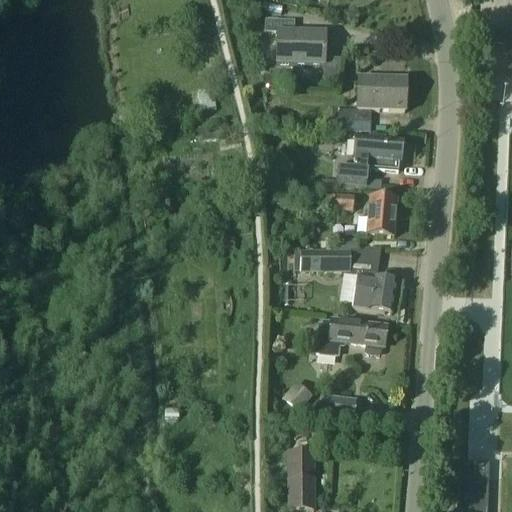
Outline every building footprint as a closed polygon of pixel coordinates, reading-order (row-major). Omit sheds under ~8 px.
[(263,35),(278,36),(277,67),(324,69),(325,37),(293,36),(294,24),(264,23),(263,35)] [(282,80),(263,78),(265,92),(281,93),(282,80)] [(370,115),(405,116),(406,83),(359,82),(358,114),(331,113),(331,136),(369,137),(370,115)] [(338,184),(337,188),(341,188),(354,189),(365,190),(366,173),(398,175),(399,166),(401,166),(402,145),(356,142),(355,165),(353,165),(353,173),(338,172),(338,184)] [(341,188),(337,188),(338,184),(322,183),(322,192),(341,192),(354,193),(354,189),(341,188)] [(382,193),(382,185),(374,185),(374,193),(382,193)] [(352,217),(353,200),(325,198),(324,215),(352,217)] [(366,238),(394,240),(397,202),(370,200),(366,238)] [(215,241),(215,255),(234,255),(233,240),(215,241)] [(335,243),(335,253),(356,254),(356,243),(335,243)] [(356,255),(356,254),(335,253),(335,254),(300,253),(300,277),(349,277),(349,254),(356,255)] [(353,312),(368,314),(368,315),(392,318),(396,287),(377,284),(378,277),(358,274),(353,312)] [(316,327),(313,357),(318,358),(334,361),(337,361),(339,346),(365,349),(364,356),(366,359),(376,359),(378,357),(379,351),(384,352),(387,330),(331,323),(331,328),(316,327)] [(312,401),(295,387),(282,402),(299,416),(312,401)] [(356,401),(323,399),(322,419),(328,419),(327,428),(348,429),(348,422),(355,422),(356,401)] [(164,412),(164,421),(180,422),(180,413),(164,412)] [(487,511),(489,467),(458,466),(456,511),(487,511)] [(286,480),(285,511),(312,511),(313,480),(286,480)]
